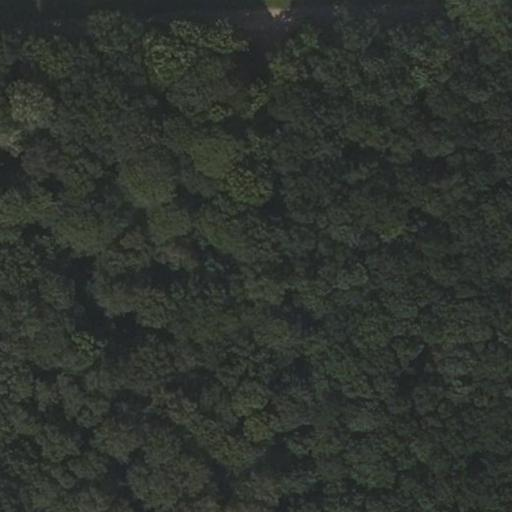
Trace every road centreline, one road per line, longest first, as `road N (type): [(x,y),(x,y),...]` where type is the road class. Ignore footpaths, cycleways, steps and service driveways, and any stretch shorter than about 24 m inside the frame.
road 1 (track): [(268,46),(333,511)]
road 2 (track): [(0,57),(268,46)]
road 3 (track): [(268,46),(511,11)]
